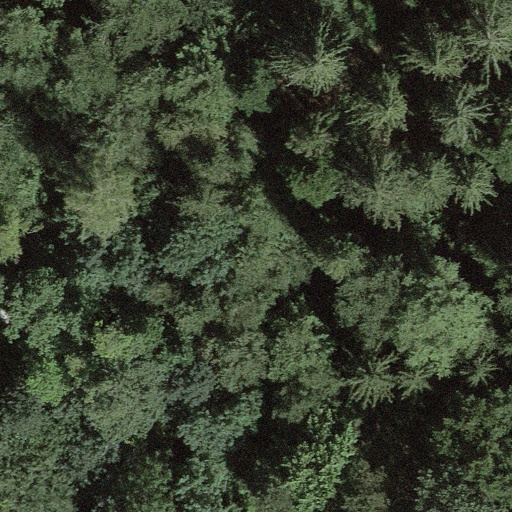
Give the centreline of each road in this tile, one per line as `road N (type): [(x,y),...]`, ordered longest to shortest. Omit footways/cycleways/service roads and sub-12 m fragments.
road 1 (track): [(0,308),(158,379),(247,430)]
road 2 (track): [(511,434),(247,430)]
road 3 (track): [(247,430),(363,511)]
